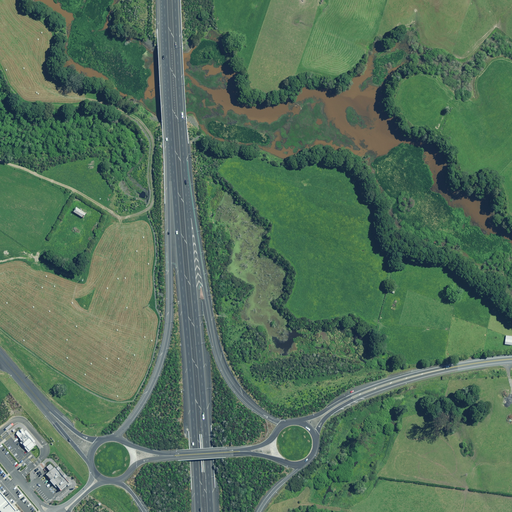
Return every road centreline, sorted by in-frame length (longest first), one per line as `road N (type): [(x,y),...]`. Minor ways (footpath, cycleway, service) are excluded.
road 1 (track): [(35,102),(96,104),(142,124),(149,202),(112,212),(0,158)]
road 2 (motorway): [(198,511),(173,169)]
road 3 (motorway): [(185,196),(210,511)]
road 4 (motorway): [(114,438),(148,393),(166,343),(173,169)]
road 5 (motorway): [(185,196),(217,356),(245,401),(284,424)]
road 6 (motorway): [(175,0),(185,196)]
road 7 (motorway): [(173,169),(163,0)]
road 8 (primary): [(361,394),(413,375),(511,359)]
